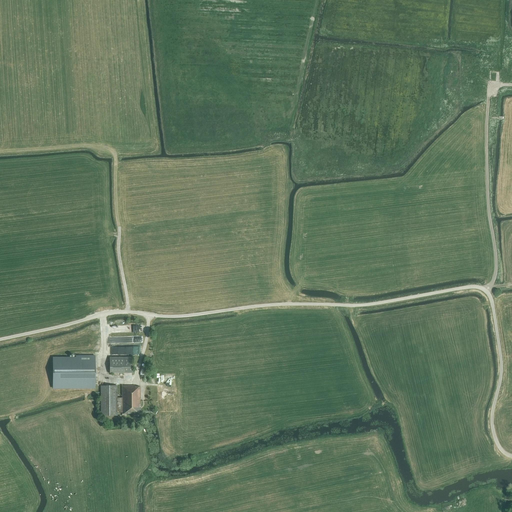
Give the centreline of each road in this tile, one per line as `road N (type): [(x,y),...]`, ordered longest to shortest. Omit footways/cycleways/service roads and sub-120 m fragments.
road 1 (unclassified): [(0,339),(117,311),(178,316),(353,305),(474,286),(486,290),(493,307),(501,375),(492,425),(511,455)]
road 2 (track): [(486,290),(496,264),(487,107),(490,84),(511,84)]
